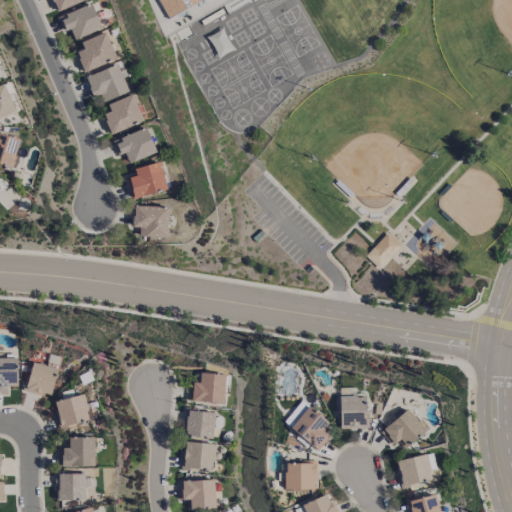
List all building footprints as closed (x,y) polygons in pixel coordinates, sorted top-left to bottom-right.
[(51,0),(55,12),(85,0),(51,0)] [(156,0),(165,18),(201,0),(156,0)] [(101,28),(90,3),(58,17),(64,32),(69,29),(74,40),(101,28)] [(80,41),(83,49),(76,52),(82,71),(115,61),(106,33),(80,41)] [(92,98),(100,94),(103,102),(128,92),(117,64),(84,78),(92,98)] [(110,135),(143,121),(132,94),(107,105),(110,111),(102,115),(110,135)] [(156,152),(145,127),(113,141),(120,155),(124,153),(128,164),(156,152)] [(134,199),(167,189),(159,162),(134,169),(135,175),(127,178),(134,199)] [(167,207),(133,206),(133,227),(142,227),(142,237),(167,237),(167,207)] [(403,228),(416,241),(406,252),(395,263),(382,250),(403,228)] [(376,270),(400,247),(387,233),(363,255),(376,270)] [(17,359),(0,358),(0,394),(7,395),(7,383),(17,383),(17,359)] [(51,396),(56,367),(29,363),(24,392),(51,396)] [(224,374),(200,373),(199,384),(188,383),(187,401),(222,403),(224,374)] [(365,397),(356,398),(355,387),(339,388),(340,429),(366,428),(365,397)] [(53,402),(59,428),(89,420),(83,395),(53,402)] [(321,430),(328,422),(308,406),(290,428),(314,449),(326,434),(321,430)] [(425,431),(404,408),(378,431),(392,446),(396,442),(403,450),(425,431)] [(284,423),(291,428),(300,413),(293,409),(284,423)] [(214,411),(185,410),(184,437),(213,438),(214,411)] [(58,467),(94,466),(93,438),(69,439),(69,449),(58,449),(58,467)] [(213,443),(181,443),(181,469),(213,469),(213,443)] [(432,480),(425,454),(394,461),(400,487),(432,480)] [(314,490),(314,461),(298,461),(298,464),(285,464),(285,489),(314,490)] [(84,500),(84,473),(55,474),(55,501),(84,500)] [(177,481),(178,500),(187,500),(187,510),(215,508),(213,480),(177,481)] [(405,501),(408,511),(439,511),(434,492),(405,501)] [(332,511),(328,495),(302,503),(304,511),(332,511)]
